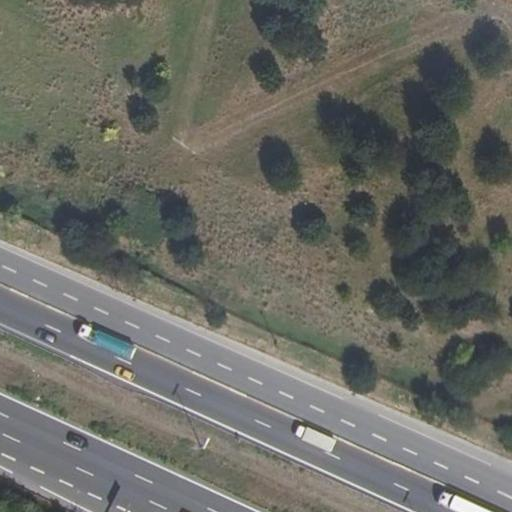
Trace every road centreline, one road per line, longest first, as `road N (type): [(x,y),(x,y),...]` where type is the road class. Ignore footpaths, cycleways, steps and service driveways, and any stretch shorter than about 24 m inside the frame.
road 1 (motorway): [(511,493),(106,335)]
road 2 (motorway): [(480,511),(106,335)]
road 3 (motorway): [(0,430),(171,511)]
